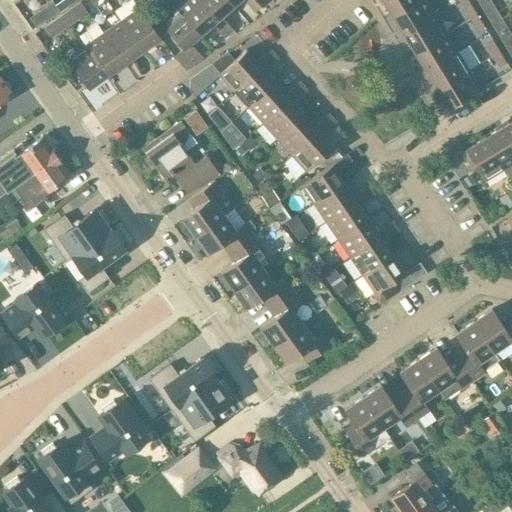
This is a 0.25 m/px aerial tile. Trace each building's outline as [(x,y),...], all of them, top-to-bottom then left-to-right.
[(62,0),(54,6),(59,12),(75,0),(62,0)] [(133,0),(130,0),(114,12),(120,20),(141,50),(159,37),(146,18),(138,7),(133,0)] [(198,0),(182,0),(175,7),(199,34),(211,23),(216,19),(198,0)] [(220,15),(231,6),(226,0),(198,0),(216,19),(220,15)] [(244,0),(254,10),(260,5),(255,0),(226,0),(231,6),(237,0),(244,0)] [(382,0),(392,16),(417,0),(382,0)] [(425,0),(417,0),(392,16),(403,34),(434,14),(425,0)] [(476,14),(468,0),(457,0),(469,18),(476,14)] [(475,0),(488,19),(496,14),(487,0),(475,0)] [(59,12),(54,6),(52,2),(29,18),(36,28),(41,24),(41,25),(59,12)] [(153,13),(146,18),(159,37),(168,30),(183,48),(173,57),(185,70),(202,56),(189,42),(199,34),(175,7),(159,21),(153,13)] [(64,13),(71,23),(77,18),(70,8),(64,13)] [(51,37),(71,23),(64,13),(44,27),(51,37)] [(415,53),(445,33),(434,14),(403,34),(415,53)] [(484,25),(476,14),(469,18),(476,30),(484,25)] [(496,14),(488,19),(500,40),(509,34),(496,14)] [(216,19),(211,23),(218,30),(226,22),(220,15),(216,19)] [(123,62),(141,50),(120,20),(102,33),(123,62)] [(218,30),(223,37),(232,29),(226,22),(218,30)] [(97,25),(79,37),(85,45),(105,75),(123,62),(102,33),(97,25)] [(445,33),(415,53),(426,71),(456,51),(445,33)] [(511,39),(509,34),(500,40),(511,58),(511,39)] [(492,55),(499,50),(492,40),(485,44),(492,55)] [(88,87),(105,75),(85,45),(75,52),(72,48),(64,54),(67,58),(88,87)] [(277,58),(269,49),(262,56),(270,65),(277,58)] [(260,66),(256,61),(246,50),(235,59),(220,73),(219,74),(233,90),(260,66)] [(506,62),(499,50),(492,55),(499,66),(506,62)] [(228,51),(212,63),(220,73),(235,59),(228,51)] [(437,89),(468,70),(456,51),(426,71),(437,89)] [(262,56),(256,61),(260,66),(264,70),(270,65),(262,56)] [(260,66),(233,90),(247,106),(274,82),(264,70),(260,66)] [(502,69),(495,74),(497,78),(504,73),(502,69)] [(480,89),(468,70),(437,89),(449,108),(480,89)] [(189,89),(196,98),(202,92),(190,78),(189,89)] [(0,103),(11,95),(0,79),(0,103)] [(289,99),(285,94),(274,82),(247,106),(262,123),(289,99)] [(306,90),(298,82),(291,88),(298,97),(306,90)] [(291,88),(285,94),(289,99),(292,103),(298,97),(291,88)] [(289,99),(262,123),(276,138),(303,114),(292,103),(289,99)] [(12,104),(0,110),(0,130),(20,120),(12,104)] [(196,133),(207,126),(196,110),(185,118),(196,133)] [(317,130),(314,126),(303,114),(276,138),(290,154),(317,130)] [(335,122),(328,114),(320,120),(328,129),(335,122)] [(320,120),(314,126),(317,130),(322,134),(328,129),(320,120)] [(511,120),(502,127),(511,142),(511,120)] [(157,143),(144,152),(163,178),(170,173),(171,175),(173,173),(187,193),(217,172),(206,156),(194,164),(178,141),(189,132),(181,121),(154,140),(157,143)] [(233,149),(245,138),(230,122),(220,131),(233,149)] [(502,169),(511,162),(511,142),(502,127),(483,138),(502,169)] [(317,130),(290,154),(305,171),(332,146),(322,134),(317,130)] [(0,196),(5,192),(11,188),(23,180),(55,157),(42,138),(24,151),(21,145),(0,159),(0,196)] [(484,180),(502,169),(483,138),(465,149),(469,155),(462,159),(468,170),(475,166),(484,180)] [(243,141),(235,148),(240,154),(248,146),(243,141)] [(312,203),(343,182),(335,172),(351,161),(346,154),(300,185),(312,203)] [(23,180),(11,188),(22,203),(30,197),(35,205),(46,198),(43,193),(69,175),(55,157),(23,180)] [(259,180),(265,174),(260,168),(253,174),(259,180)] [(198,205),(181,217),(193,235),(223,214),(212,199),(222,192),(214,180),(191,196),(198,205)] [(355,200),(352,197),(343,182),(312,203),(325,221),(355,200)] [(374,195),(368,186),(359,192),(366,201),(374,195)] [(261,195),(268,205),(277,199),(270,189),(261,195)] [(511,206),(511,190),(499,199),(506,210),(511,206)] [(5,192),(0,196),(0,209),(12,201),(5,192)] [(359,192),(352,197),(355,200),(359,206),(366,201),(359,192)] [(355,200),(325,221),(337,239),(367,218),(359,206),(355,200)] [(223,214),(193,235),(207,254),(224,242),(230,250),(252,234),(250,232),(245,224),(233,207),(223,214)] [(64,214),(43,230),(66,262),(73,256),(109,230),(109,229),(106,225),(110,222),(101,210),(97,213),(95,209),(72,225),(64,214)] [(295,215),(291,218),(288,220),(286,221),(298,239),(305,235),(307,233),(295,215)] [(380,236),(376,232),(367,218),(337,239),(349,257),(380,236)] [(255,228),(249,220),(245,224),(250,232),(255,228)] [(399,231),(392,221),(384,227),(391,236),(399,231)] [(384,227),(376,232),(380,236),(383,241),(391,236),(384,227)] [(109,230),(73,256),(86,274),(78,280),(87,292),(108,277),(100,266),(124,249),(121,245),(124,243),(115,230),(112,233),(109,229),(109,230)] [(237,260),(220,273),(233,290),(262,269),(269,264),(270,263),(258,246),(260,245),(252,234),(230,250),(237,260)] [(316,253),(317,252),(305,235),(298,239),(311,257),(316,253)] [(380,236),(349,257),(362,275),(392,254),(383,241),(380,236)] [(322,259),(317,252),(316,253),(311,257),(315,263),(322,259)] [(405,273),(392,254),(362,275),(374,294),(373,295),(379,304),(399,291),(393,282),(405,273)] [(262,269),(233,290),(246,309),(263,296),(270,305),(291,289),(283,278),(273,285),(262,269)] [(346,286),(335,270),(324,277),(336,293),(346,286)] [(16,302),(0,312),(0,313),(17,336),(33,325),(41,335),(62,319),(36,282),(14,298),(16,302)] [(277,314),(259,327),(272,345),(302,324),(290,308),(300,302),(291,289),(270,305),(277,314)] [(319,296),(312,302),(318,311),(326,305),(319,296)] [(490,310),(472,322),(493,352),(511,339),(490,310)] [(346,332),(353,327),(346,317),(339,322),(346,332)] [(472,322),(454,335),(466,352),(456,359),(472,381),(484,373),(485,372),(484,371),(498,360),(493,352),(472,322)] [(302,324),(272,345),(285,363),(303,350),(310,359),(330,345),(322,333),(313,339),(302,324)] [(0,364),(3,363),(0,359),(0,348),(11,341),(0,325),(0,364)] [(436,347),(417,360),(438,390),(445,400),(460,389),(472,381),(456,359),(448,365),(436,347)] [(170,363),(149,378),(171,410),(172,410),(171,409),(215,378),(213,374),(216,372),(207,360),(204,362),(201,358),(178,374),(170,363)] [(417,360),(398,373),(410,391),(401,397),(417,419),(429,411),(422,401),(438,390),(417,360)] [(215,378),(171,409),(172,410),(193,440),(215,425),(207,414),(229,398),(227,395),(231,392),(222,380),(218,382),(216,379),(215,378)] [(379,386),(361,398),(382,429),(397,418),(404,428),(417,419),(401,397),(392,404),(379,386)] [(361,398),(343,411),(355,428),(346,435),(361,457),(373,449),(366,439),(382,429),(361,398)] [(491,405),(497,414),(505,408),(499,400),(491,405)] [(105,427),(90,438),(106,462),(122,450),(124,453),(147,437),(120,401),(98,416),(105,427)] [(491,435),(502,427),(491,413),(480,421),(491,435)] [(43,455),(38,458),(70,503),(92,488),(84,477),(100,465),(83,442),(71,450),(72,452),(68,455),(60,443),(55,446),(52,443),(40,451),(43,455)] [(258,493),(279,478),(265,460),(260,451),(261,448),(253,446),(252,448),(244,453),(237,449),(238,445),(231,442),(217,453),(220,457),(218,459),(231,475),(237,471),(251,491),(255,489),(258,493)] [(199,446),(165,472),(183,496),(217,469),(199,446)] [(412,481),(390,497),(400,511),(414,511),(428,502),(440,494),(441,493),(432,480),(429,482),(416,463),(405,471),(412,481)] [(9,495),(4,499),(14,511),(13,511),(64,511),(54,497),(43,505),(26,483),(21,486),(18,483),(6,492),(9,495)] [(428,502),(414,511),(498,511),(511,502),(511,490),(510,488),(479,510),(476,511),(456,511),(444,495),(442,492),(441,493),(440,494),(428,502)]
